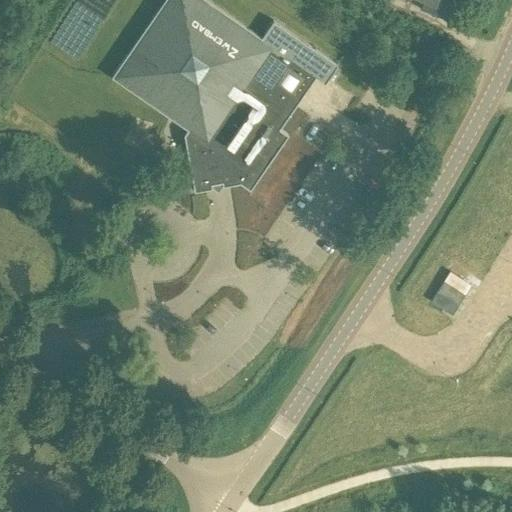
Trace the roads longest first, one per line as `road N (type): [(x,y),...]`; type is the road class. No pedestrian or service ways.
road 1 (tertiary): [(232,502),(428,205),(511,45)]
road 2 (tertiary): [(232,502),(0,341)]
